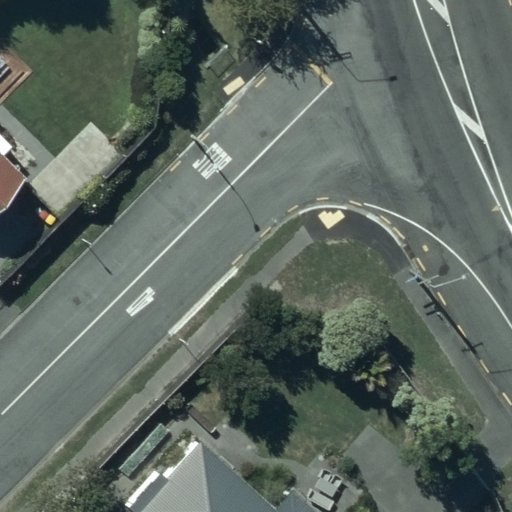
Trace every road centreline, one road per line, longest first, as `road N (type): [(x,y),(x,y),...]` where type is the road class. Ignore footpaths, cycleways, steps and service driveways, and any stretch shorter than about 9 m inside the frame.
road 1 (residential): [(0,415),(327,83),(427,4)]
road 2 (secondary): [(511,222),(427,4)]
